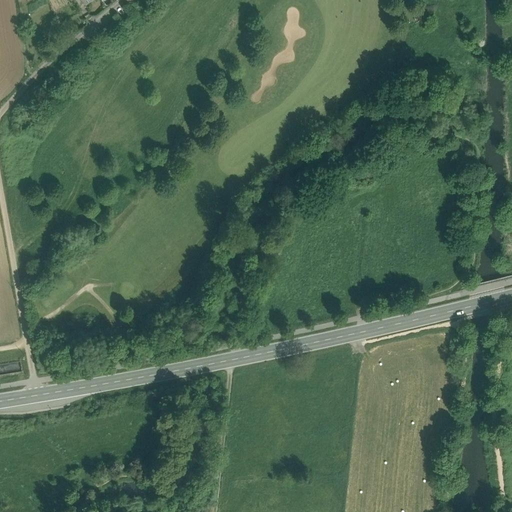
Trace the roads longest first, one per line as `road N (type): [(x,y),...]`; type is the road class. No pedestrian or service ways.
road 1 (tertiary): [(34,395),(511,296)]
road 2 (unclassified): [(0,190),(34,395)]
road 3 (unclassified): [(126,0),(31,73),(0,110)]
